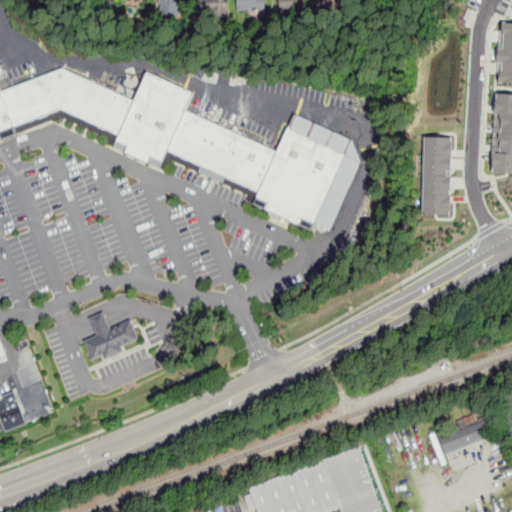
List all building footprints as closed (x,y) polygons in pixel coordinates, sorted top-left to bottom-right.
[(181,0),(159,0),(159,2),(161,3),(159,11),(178,15),(181,0)] [(199,0),(199,17),(229,17),(229,0),(199,0)] [(236,0),(237,10),(256,10),(257,17),(265,17),(265,0),(236,0)] [(280,0),(282,17),(304,15),(301,0),(280,0)] [(324,0),(325,2),(319,3),(321,11),(345,5),(343,0),(324,0)] [(511,21),(511,83),(496,83),(500,21),(511,21)] [(330,229),(361,160),(353,140),(296,114),(278,152),(187,110),(193,92),(149,71),(136,99),(63,67),(3,91),(0,83),(0,141),(3,140),(1,132),(64,108),(121,134),(118,140),(130,146),(126,153),(148,164),(152,156),(164,161),(169,150),(260,192),(253,204),(313,231),(317,223),(330,229)] [(492,173),(511,173),(511,93),(496,92),(492,173)] [(418,134),(416,215),(452,215),(454,134),(418,134)] [(131,318),(110,327),(103,310),(90,315),(98,333),(84,339),(92,360),(105,354),(106,358),(123,351),(122,345),(139,338),(131,318)] [(0,417),(2,417),(7,429),(29,421),(17,388),(2,394),(0,388),(0,362),(7,360),(0,341),(0,417)] [(488,421),(439,436),(444,454),(493,438),(488,421)] [(253,511),(325,511),(336,508),(337,511),(380,511),(356,444),(244,487),(253,511)]
